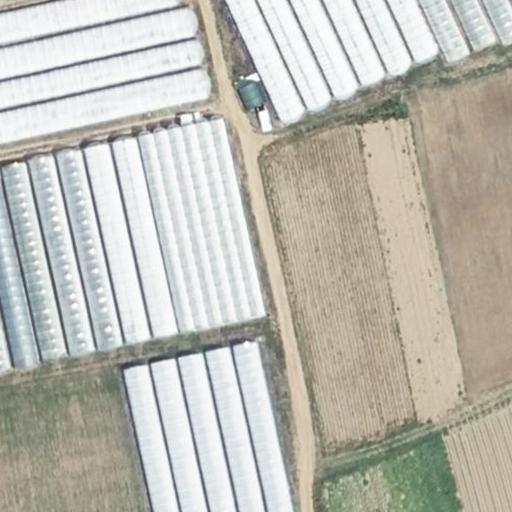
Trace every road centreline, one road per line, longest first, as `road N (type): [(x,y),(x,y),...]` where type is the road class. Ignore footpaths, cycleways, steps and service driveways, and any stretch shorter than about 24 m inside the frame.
road 1 (track): [(306,511),(280,283),(205,0)]
road 2 (track): [(0,157),(235,105)]
